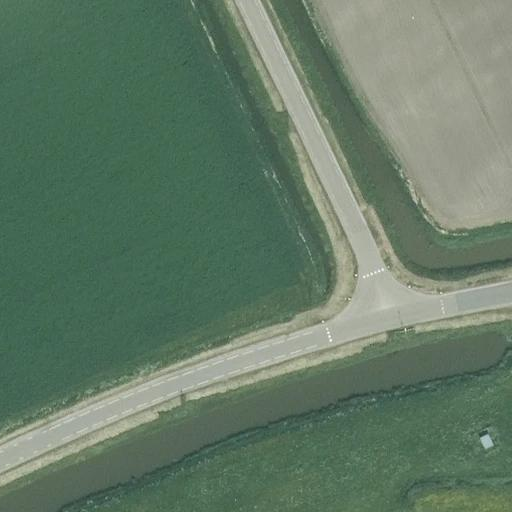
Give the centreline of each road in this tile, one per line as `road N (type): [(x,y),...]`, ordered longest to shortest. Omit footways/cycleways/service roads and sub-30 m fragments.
road 1 (unclassified): [(0,459),(209,371),(389,314)]
road 2 (residential): [(389,314),(245,0)]
road 3 (unclassified): [(389,314),(511,295)]
